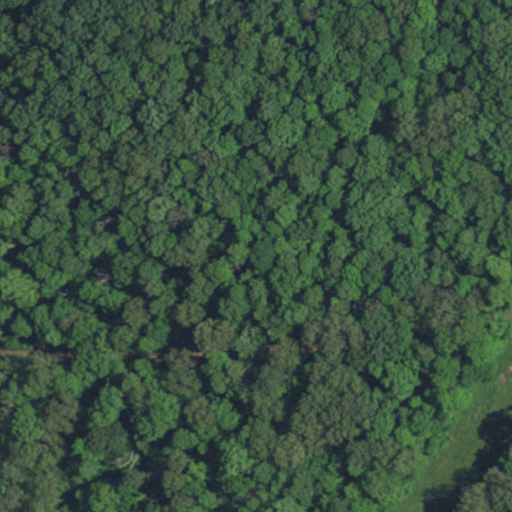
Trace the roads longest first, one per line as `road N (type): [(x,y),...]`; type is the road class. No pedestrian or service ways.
road 1 (residential): [(0,348),(264,345),(318,336),(511,233)]
road 2 (residential): [(318,336),(511,306)]
